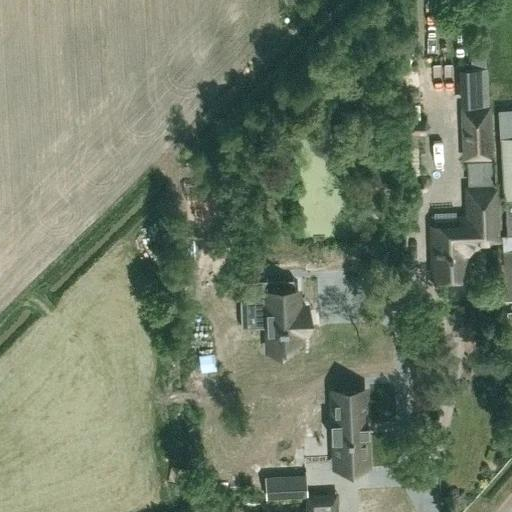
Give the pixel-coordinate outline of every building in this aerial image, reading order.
[(462,158),(492,157),(490,103),(459,105),(462,158)] [(424,171),(422,130),(414,130),(416,172),(424,171)] [(511,233),(511,136),(501,137),(505,218),(506,234),(511,233)] [(467,188),(467,214),(457,214),(457,225),(431,225),(433,265),(441,273),(459,272),(467,264),(467,253),(479,240),(498,240),(496,187),(467,188)] [(511,233),(501,235),(502,264),(496,265),(498,299),(511,298),(511,233)] [(330,273),(329,301),(347,302),(348,274),(330,273)] [(258,325),(259,348),(284,346),(284,339),(291,339),(290,330),(298,330),(296,305),(289,305),(289,290),(257,292),(257,296),(247,296),(248,326),(258,325)] [(326,336),(327,351),(322,351),(322,368),(342,367),(339,313),(318,314),(319,337),(326,336)] [(328,420),(325,420),(326,439),(329,438),(329,457),(366,456),(366,433),(369,433),(369,423),(365,423),(365,396),(328,397),(328,420)] [(266,475),(267,496),(306,494),(305,473),(266,475)] [(337,511),(337,505),(331,505),(330,493),(306,494),(306,495),(306,511),(337,511)]
